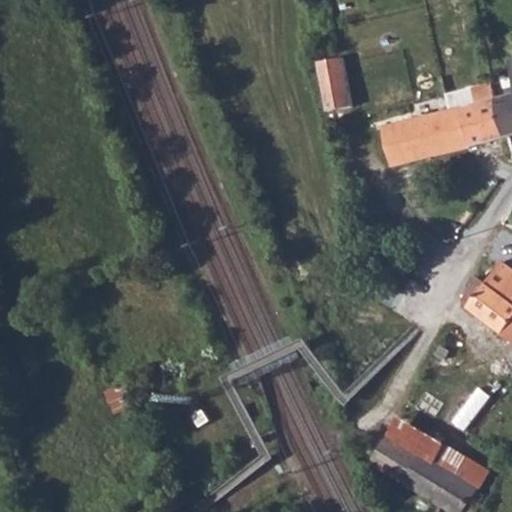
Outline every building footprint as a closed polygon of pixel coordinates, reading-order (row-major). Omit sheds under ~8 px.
[(324,62),(334,111),(358,106),(349,57),(324,62)] [(511,71),(511,93),(501,96),(502,100),(504,108),(506,116),(508,124),(510,132),(511,135),(511,58),(509,59),(511,71)] [(502,100),(501,96),(498,87),(497,81),(477,87),(481,101),(387,125),(397,164),(511,135),(510,132),(508,124),(506,116),(504,108),(502,100)] [(511,269),(502,263),(468,306),(511,339),(511,269)] [(430,374),(390,439),(418,456),(419,453),(456,475),(467,457),(447,445),(474,402),(430,374)] [(388,438),(371,464),(452,511),(451,511),(476,511),(483,501),(475,496),(480,488),(456,475),(419,453),(418,456),(390,439),(388,438)]
